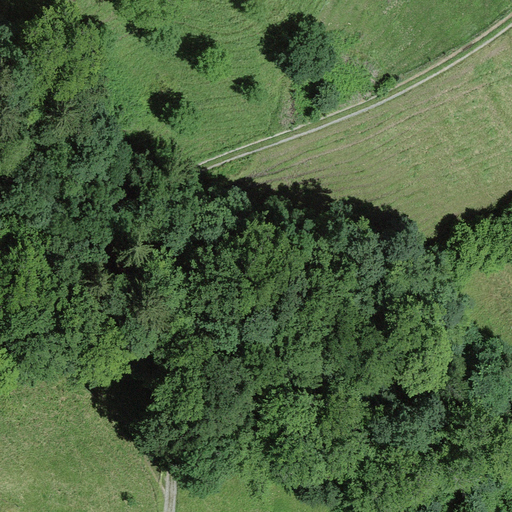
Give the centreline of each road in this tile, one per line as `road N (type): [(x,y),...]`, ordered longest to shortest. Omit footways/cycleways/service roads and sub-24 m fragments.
road 1 (track): [(511,18),(345,121),(132,197),(97,224),(88,245),(92,265),(164,358),(170,511)]
road 2 (track): [(0,335),(52,346),(74,363),(119,411),(172,501)]
